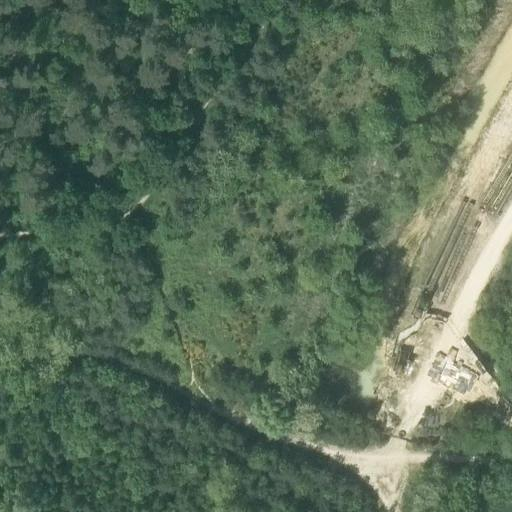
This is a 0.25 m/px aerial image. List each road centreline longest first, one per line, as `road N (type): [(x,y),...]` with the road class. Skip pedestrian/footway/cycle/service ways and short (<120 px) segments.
road 1 (track): [(0,358),(36,349),(121,359),(323,446),(399,459)]
road 2 (track): [(285,0),(136,215)]
